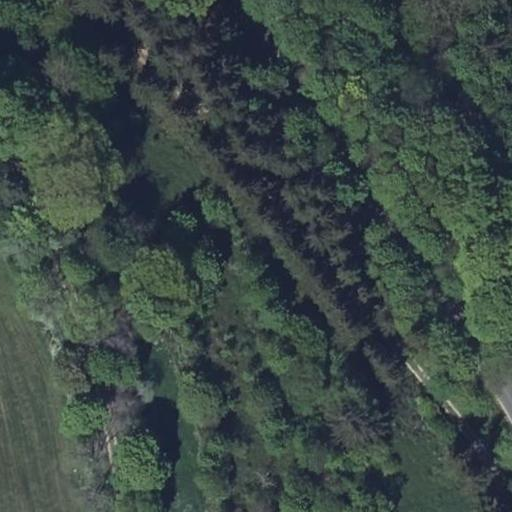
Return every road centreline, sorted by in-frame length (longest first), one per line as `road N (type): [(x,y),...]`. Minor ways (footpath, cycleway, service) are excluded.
road 1 (track): [(511,487),(282,172),(49,0)]
road 2 (unclassified): [(268,0),(378,157),(511,421)]
road 3 (track): [(0,148),(78,283),(109,511)]
